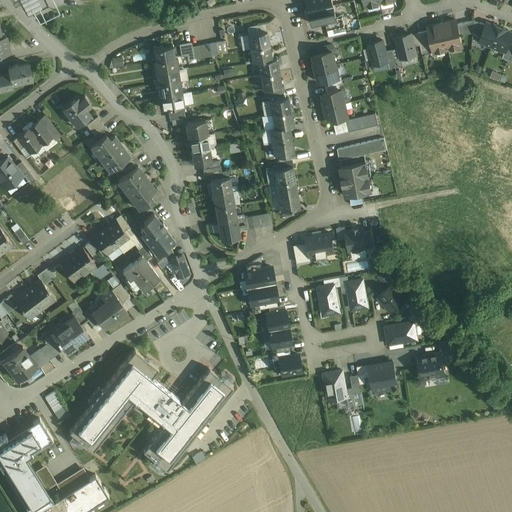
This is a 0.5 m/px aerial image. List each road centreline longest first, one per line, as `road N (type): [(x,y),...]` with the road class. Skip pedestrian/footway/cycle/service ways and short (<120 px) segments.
road 1 (residential): [(283,235),(328,208),(284,3),(126,41),(88,71)]
road 2 (residential): [(202,284),(320,511)]
road 3 (residential): [(88,71),(158,138),(202,284)]
road 4 (residential): [(12,402),(202,284)]
road 5 (residential): [(308,339),(372,332),(368,348),(311,355)]
